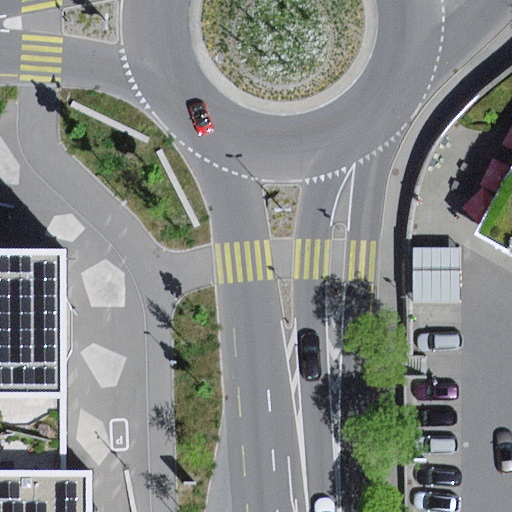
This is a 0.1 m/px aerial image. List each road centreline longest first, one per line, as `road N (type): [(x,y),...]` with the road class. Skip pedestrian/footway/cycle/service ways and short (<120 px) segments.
road 1 (primary): [(222,130),(252,257),(295,372)]
road 2 (primary): [(295,372),(342,133)]
road 3 (tertiary): [(0,51),(176,86)]
road 4 (primary): [(295,372),(312,511)]
road 5 (primary): [(222,130),(281,146),(342,133)]
